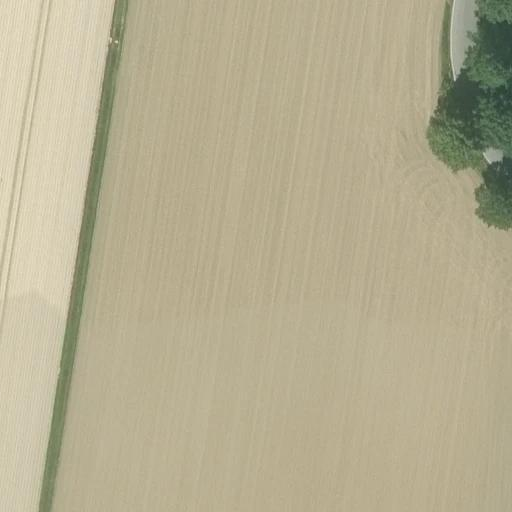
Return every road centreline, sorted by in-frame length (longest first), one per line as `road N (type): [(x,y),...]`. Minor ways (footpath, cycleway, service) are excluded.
road 1 (track): [(56,511),(125,0)]
road 2 (residential): [(466,0),(463,38),(475,109),(511,170)]
